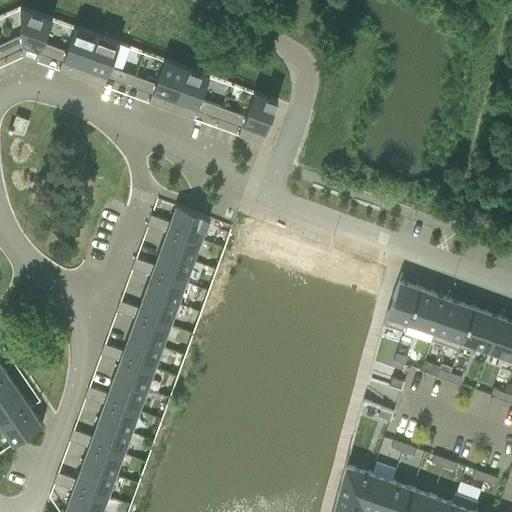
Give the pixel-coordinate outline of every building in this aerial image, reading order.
[(40,51),(43,42),(46,33),(50,23),(52,18),(45,16),(29,10),(20,6),(20,24),(21,34),(14,37),(9,39),(13,49),(21,45),(22,57),(36,62),(40,51)] [(54,46),(51,56),(62,60),(58,70),(81,78),(91,50),(96,35),(76,27),(74,26),(69,41),(66,50),(54,46)] [(118,80),(121,70),(111,67),(110,66),(113,57),(117,47),(119,43),(99,36),(96,35),(91,50),(81,78),(103,86),(107,76),(118,80)] [(0,51),(1,54),(13,49),(9,39),(0,43),(0,51)] [(51,56),(54,46),(43,42),(40,51),(51,56)] [(186,67),(164,59),(155,83),(144,79),(141,88),(152,92),(148,103),(170,111),(181,82),(186,67)] [(200,99),(209,75),(186,67),(181,82),(170,111),(193,119),(196,109),(208,113),(211,103),(200,99)] [(118,80),(129,84),(133,75),(122,71),(121,70),(118,80)] [(141,88),(144,79),(133,75),(129,84),(141,88)] [(261,144),(277,100),(253,91),(244,115),(233,111),(230,121),(242,125),(238,136),(261,144)] [(208,113),(219,117),(222,107),(211,103),(208,113)] [(230,121),(233,111),(222,107),(219,117),(230,121)] [(27,119),(17,115),(15,115),(15,116),(11,128),(9,128),(8,128),(8,129),(7,130),(7,131),(8,132),(18,135),(20,134),(22,134),(23,134),(24,133),(28,121),(28,120),(27,119)] [(193,236),(201,239),(209,217),(200,213),(175,204),(173,212),(169,221),(167,227),(193,236)] [(157,225),(160,218),(150,215),(147,225),(156,229),(157,225)] [(160,218),(157,225),(156,229),(165,232),(167,227),(169,221),(160,218)] [(201,239),(193,236),(167,227),(165,232),(165,234),(160,248),(186,258),(193,260),(201,239)] [(193,260),(186,258),(160,248),(156,257),(154,264),(152,270),(179,280),(185,282),(193,260)] [(131,268),(140,271),(144,261),(135,257),(131,268)] [(140,271),(143,272),(150,275),(152,270),(154,264),(146,262),(144,261),(140,271)] [(185,282),(179,280),(152,270),(150,275),(149,278),(144,291),(173,301),(177,303),(185,282)] [(399,279),(383,322),(404,330),(408,321),(420,287),(399,279)] [(408,321),(433,330),(434,331),(447,297),(447,296),(420,287),(408,321)] [(177,303),(173,301),(144,291),(140,301),(138,307),(136,312),(166,323),(170,325),(177,303)] [(433,330),(430,339),(431,340),(458,350),(459,350),(462,341),(461,341),(474,306),(447,296),(434,331),(433,330)] [(125,314),(129,304),(119,300),(115,311),(125,314)] [(129,304),(125,314),(129,316),(134,318),(136,312),(138,307),(132,305),(129,304)] [(474,306),(461,341),(462,341),(488,350),(501,316),(474,306)] [(170,325),(166,323),(136,312),(134,318),(132,323),(128,334),(159,345),(162,346),(170,325)] [(488,350),(511,359),(511,319),(501,316),(488,350)] [(127,358),(128,358),(152,367),(154,367),(162,346),(159,345),(128,334),(124,345),(122,350),(121,355),(127,358)] [(113,347),(109,345),(104,343),(104,344),(100,354),(109,357),(113,347)] [(113,347),(109,357),(116,359),(119,360),(121,355),(122,350),(119,349),(114,347),(113,347)] [(407,356),(395,352),(393,360),(404,364),(407,356)] [(152,367),(128,358),(127,358),(121,355),(119,360),(116,367),(113,377),(146,389),(154,367),(152,367)] [(450,372),(438,368),(436,376),(447,380),(450,372)] [(0,398),(17,387),(12,380),(5,370),(0,372),(0,398)] [(461,376),(450,372),(447,380),(458,384),(461,376)] [(403,381),(392,376),(389,384),(400,388),(403,381)] [(146,389),(113,377),(108,389),(107,393),(105,398),(139,410),(142,401),(143,399),(146,389)] [(97,391),(97,389),(95,389),(88,386),(87,388),(84,396),(94,400),(97,391)] [(0,425),(4,423),(29,405),(25,399),(17,387),(0,398),(0,425)] [(490,395),(501,399),(504,392),(493,387),(490,395)] [(97,389),(97,391),(94,400),(102,403),(103,403),(105,398),(107,393),(105,392),(97,389)] [(511,394),(504,392),(501,399),(511,403),(511,394)] [(139,410),(105,398),(103,403),(100,411),(97,420),(131,432),(134,423),(139,410)] [(29,405),(4,423),(0,425),(12,444),(42,424),(38,419),(29,405)] [(391,412),(380,408),(377,415),(388,420),(391,412)] [(90,438),(89,441),(90,441),(123,453),(126,445),(131,432),(97,420),(95,425),(94,427),(91,436),(90,438)] [(78,443),(81,435),(82,432),(72,429),(72,431),(69,439),(78,443)] [(82,432),(81,435),(78,443),(87,446),(89,441),(90,438),(91,436),(82,432)] [(404,443),(393,439),(390,447),(402,451),(404,444),(404,443)] [(118,467),(123,453),(90,441),(89,441),(87,446),(82,462),(83,463),(115,475),(118,467)] [(416,447),(404,443),(404,444),(402,451),(413,455),(416,447)] [(445,458),(434,454),(431,462),(442,466),(442,465),(445,458)] [(456,462),(445,458),(442,465),(442,466),(453,470),(456,462)] [(76,479),(74,483),(74,484),(77,485),(107,496),(110,490),(114,477),(115,475),(83,463),(82,462),(78,471),(76,479)] [(345,462),(332,511),(362,511),(363,508),(357,506),(370,471),(345,462)] [(486,473),(474,469),(471,476),(483,481),(483,480),(486,473)] [(378,511),(390,479),(370,471),(357,506),(363,508),(374,511),(378,511)] [(65,480),(66,475),(59,472),(57,472),(53,482),(62,486),(65,480)] [(497,477),(486,473),(483,480),(483,481),(494,485),(497,477)] [(66,475),(65,480),(62,486),(72,489),(74,484),(74,483),(76,479),(68,476),(66,475)] [(402,511),(412,486),(390,479),(378,511),(402,511)] [(101,511),(102,511),(107,496),(77,485),(74,484),(72,489),(66,505),(70,507),(84,511),(101,511)] [(425,511),(432,494),(412,486),(402,511),(425,511)] [(452,501),(448,511),(471,511),(473,509),(477,500),(476,500),(455,492),(451,501),(452,501)] [(448,511),(452,501),(451,501),(432,494),(425,511),(448,511)]
